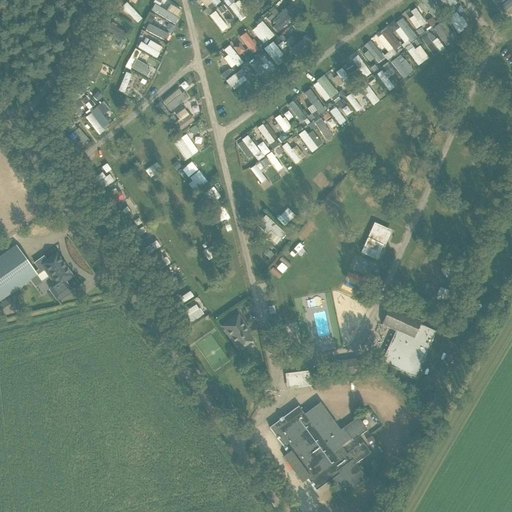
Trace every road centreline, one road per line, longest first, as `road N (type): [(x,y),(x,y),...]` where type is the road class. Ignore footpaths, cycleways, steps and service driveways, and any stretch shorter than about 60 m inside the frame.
road 1 (unclassified): [(11,117),(284,511)]
road 2 (unknown): [(339,511),(371,489),(393,454),(387,397),(366,386),(272,385)]
road 3 (unclassified): [(78,0),(11,117)]
